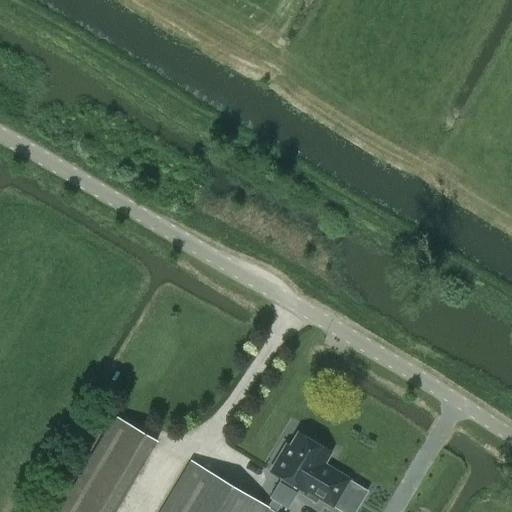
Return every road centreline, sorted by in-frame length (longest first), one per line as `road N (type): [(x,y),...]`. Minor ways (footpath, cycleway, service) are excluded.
road 1 (unclassified): [(511,435),(0,138)]
road 2 (track): [(511,303),(215,127),(27,0)]
road 3 (track): [(139,511),(179,462),(208,444),(300,311)]
